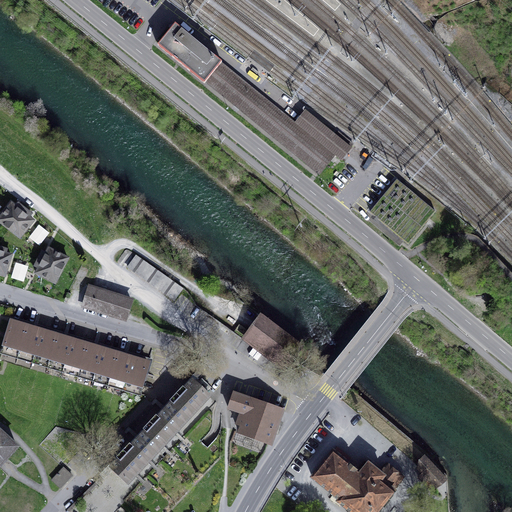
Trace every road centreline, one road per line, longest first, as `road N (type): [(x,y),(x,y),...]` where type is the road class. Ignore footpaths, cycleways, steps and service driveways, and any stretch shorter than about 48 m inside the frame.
road 1 (primary): [(74,0),(417,280)]
road 2 (residential): [(0,173),(145,296),(231,356)]
road 3 (residential): [(181,347),(0,290)]
road 4 (primary): [(314,409),(417,280)]
road 5 (primary): [(245,511),(314,409)]
road 6 (secondary): [(511,359),(417,280)]
